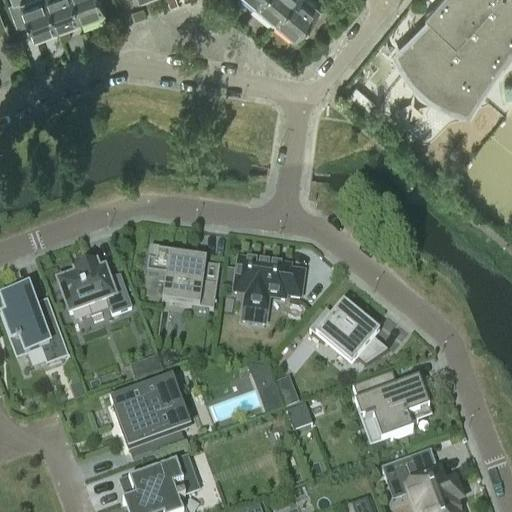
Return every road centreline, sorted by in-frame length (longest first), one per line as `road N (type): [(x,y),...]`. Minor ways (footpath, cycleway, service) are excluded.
road 1 (residential): [(281,217),(326,237),(451,338),(511,511)]
road 2 (residential): [(0,111),(133,65),(304,95)]
road 3 (residential): [(0,256),(139,204),(281,217)]
road 4 (residential): [(76,511),(47,432),(0,449)]
road 5 (residential): [(388,3),(304,95)]
road 6 (residential): [(281,217),(304,95)]
